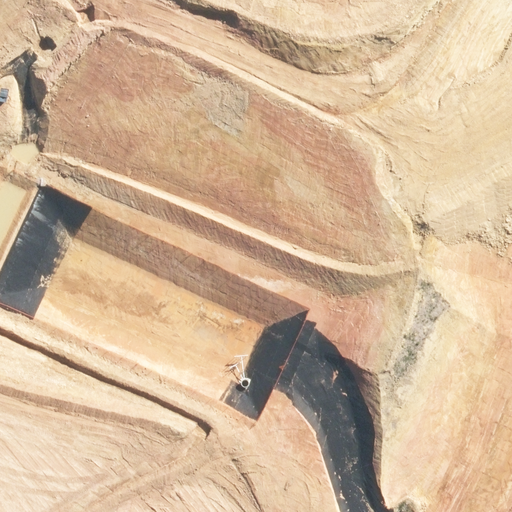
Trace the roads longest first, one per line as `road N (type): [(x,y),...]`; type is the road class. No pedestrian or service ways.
road 1 (residential): [(0,77),(446,270)]
road 2 (unknown): [(511,321),(428,511)]
